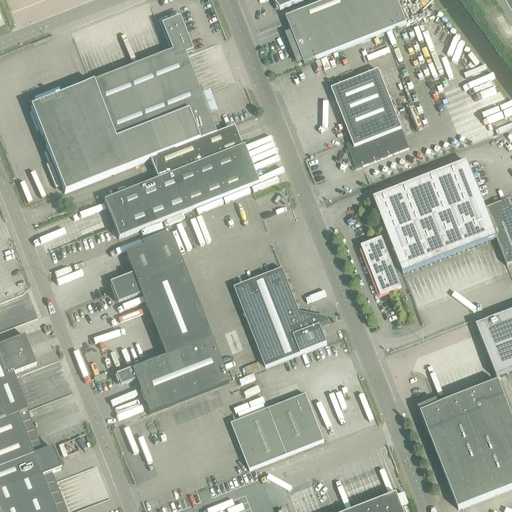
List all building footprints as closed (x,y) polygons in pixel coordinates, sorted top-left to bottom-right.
[(308,0),(271,0),(275,6),(277,12),(279,11),(280,12),(308,0)] [(407,26),(396,0),(336,0),(286,20),(293,37),(289,38),(293,47),(291,48),(293,54),(296,54),(299,63),(302,62),(304,66),(407,26)] [(64,195),(150,162),(216,136),(184,56),(193,53),(179,19),(161,26),(163,33),(160,34),(169,55),(30,109),(64,195)] [(362,169),(409,150),(379,73),(331,92),(352,145),(349,147),(348,150),(356,171),(362,169)] [(150,162),(158,182),(241,149),(234,129),(216,136),(150,162)] [(243,148),(241,149),(158,182),(104,203),(118,241),(258,186),(243,148)] [(382,241),(362,249),(364,256),(366,255),(378,287),(390,282),(393,291),(394,291),(401,289),(396,276),(402,273),(403,277),(496,240),(507,268),(511,266),(511,206),(509,202),(486,211),(467,165),(373,202),(389,242),(383,244),(382,241)] [(109,289),(112,296),(183,268),(171,237),(124,255),(132,277),(110,285),(111,288),(109,289)] [(140,297),(164,359),(211,340),(183,268),(112,296),(114,303),(116,302),(118,305),(140,297)] [(234,291),(257,349),(266,371),(327,347),(320,329),(329,326),(327,321),(300,315),(283,271),(234,291)] [(511,314),(476,328),(497,381),(511,374),(511,314)] [(24,337),(0,346),(0,423),(17,417),(27,413),(14,380),(12,376),(36,367),(24,337)] [(229,385),(211,340),(164,359),(116,378),(114,379),(117,386),(119,385),(120,388),(135,383),(148,417),(229,385)] [(438,403),(418,410),(428,435),(429,434),(459,511),(511,490),(511,418),(499,385),(498,385),(440,408),(438,403)] [(306,397),(231,427),(250,473),(324,444),(306,397)] [(17,417),(0,423),(0,511),(54,511),(41,480),(61,472),(53,451),(34,458),(17,417)] [(130,440),(124,443),(131,460),(136,458),(130,440)] [(402,511),(397,497),(358,511),(402,511)]
